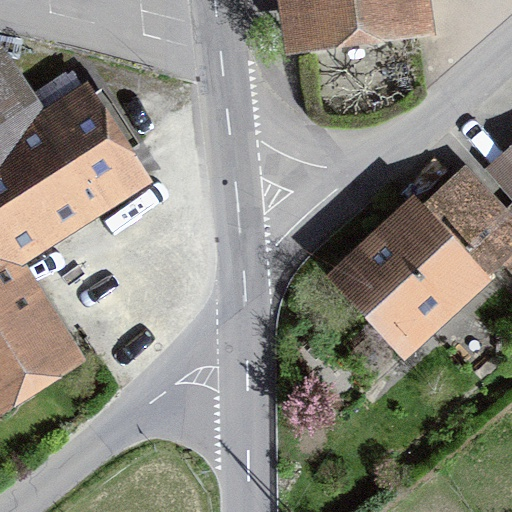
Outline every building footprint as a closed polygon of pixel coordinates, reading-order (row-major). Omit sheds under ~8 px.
[(297,0),(303,38),(414,22),(410,0),(297,0)] [(0,261),(0,156),(83,102),(67,77),(26,103),(0,63),(0,395),(62,355),(1,263),(0,261)] [(0,156),(0,261),(1,263),(136,175),(120,150),(131,143),(98,93),(83,102),(0,156)] [(511,149),(489,169),(511,194),(511,149)] [(507,233),(457,179),(348,278),(403,338),(469,277),(477,285),(501,262),(490,249),(507,233)]
